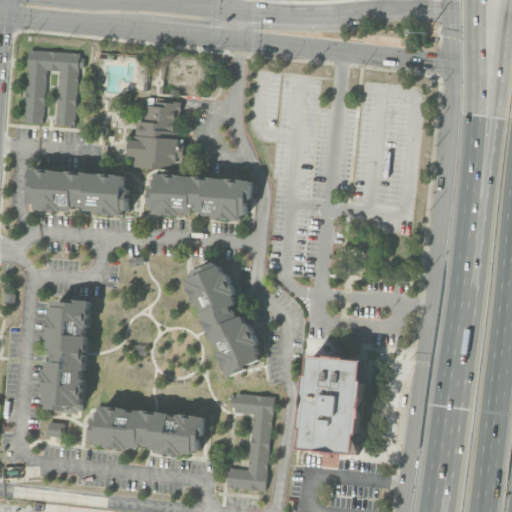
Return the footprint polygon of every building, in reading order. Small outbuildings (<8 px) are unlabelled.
[(27,123),(46,124),(49,71),(61,71),(58,125),(76,126),(81,54),(32,51),(27,123)] [(173,82),(175,61),(198,63),(196,85),(173,82)] [(130,157),(135,157),(135,167),(179,170),(182,132),(177,131),(177,127),(181,127),(183,102),(176,102),(176,103),(159,102),(158,106),(146,105),(145,121),(138,121),(137,140),(131,139),(130,157)] [(33,169),(133,176),(132,182),(134,182),(132,213),(126,213),(126,218),(97,217),(97,213),(88,213),(88,209),(77,208),(77,212),(67,211),(67,215),(38,213),(38,207),(33,207),(35,183),(32,182),(33,169)] [(161,176),(255,183),(254,210),(251,210),(250,218),(243,218),(243,223),(215,221),(215,218),(207,217),(207,214),(194,213),(194,216),(185,216),(185,218),(157,217),(157,212),(152,212),(154,190),(160,191),(161,176)] [(130,259),(145,257),(146,265),(131,267),(130,259)] [(187,277),(200,308),(202,307),(206,315),(203,316),(217,348),(220,347),(223,353),(221,354),(232,380),(250,372),(249,369),(262,363),(259,358),(262,357),(258,348),(262,346),(252,323),(250,324),(247,317),(241,319),(239,314),(243,313),(237,299),(240,297),(230,274),(225,276),(220,263),(187,277)] [(6,292),(6,304),(17,304),(18,293),(6,292)] [(59,297),(79,298),(79,296),(93,297),(92,324),(88,324),(87,333),(91,333),(89,353),(88,366),(85,366),(84,374),(88,374),(86,411),(78,410),(78,413),(55,411),(56,408),(51,408),(51,400),(47,400),(48,391),(46,391),(47,366),(51,366),(51,358),(55,358),(56,345),(53,345),(53,335),(50,335),(52,312),(55,312),(56,303),(59,303),(59,297)] [(304,449),(323,451),(322,467),(339,469),(341,453),(358,454),(360,434),(363,434),(369,379),(365,378),(367,360),(314,354),(312,374),(310,374),(304,428),(306,428),(304,449)] [(232,406),(236,407),(236,411),(256,413),(250,470),(231,467),(229,486),(267,491),(278,396),(238,392),(238,394),(233,394),(232,406)] [(95,441),(109,442),(109,445),(132,448),(133,443),(141,444),(142,437),(149,437),(148,442),(156,442),(156,447),(166,448),(166,452),(188,454),(189,450),(198,451),(198,448),(206,449),(210,413),(182,410),(182,413),(174,412),(174,409),(156,407),(140,405),(139,408),(132,407),(133,404),(105,401),(105,404),(99,404),(95,441)] [(48,434),(65,436),(66,422),(50,420),(48,434)]
